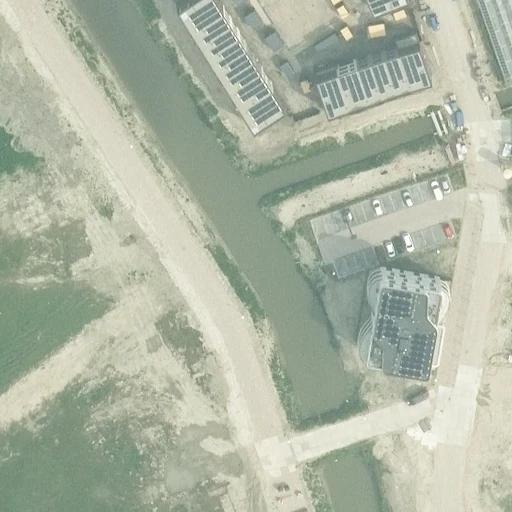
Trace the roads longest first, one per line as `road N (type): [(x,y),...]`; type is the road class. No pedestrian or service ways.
road 1 (residential): [(276,456),(199,269),(23,0)]
road 2 (residential): [(434,0),(485,143),(488,190),(455,392)]
road 3 (residential): [(455,392),(276,456)]
road 4 (residential): [(455,392),(444,511)]
